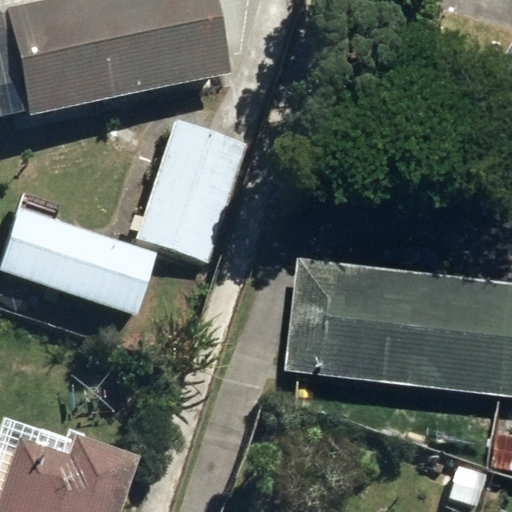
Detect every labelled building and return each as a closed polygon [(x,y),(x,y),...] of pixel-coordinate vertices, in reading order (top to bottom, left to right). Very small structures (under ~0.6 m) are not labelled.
[(202,0),(66,0),(0,15),(0,43),(17,122),(219,77),(202,0)] [(511,58),(485,106),(511,121),(511,58)] [(128,244),(201,267),(241,147),(168,123),(128,244)] [(0,244),(0,281),(128,321),(147,259),(9,217),(0,244)] [(500,398),(511,291),(511,288),(301,266),(289,375),(500,398)] [(511,291),(500,398),(511,399),(511,291)] [(495,468),(511,469),(511,442),(499,441),(495,468)] [(0,464),(0,511),(113,511),(129,464),(65,444),(59,465),(6,447),(0,464)] [(443,502),(470,510),(481,476),(452,468),(443,502)]
